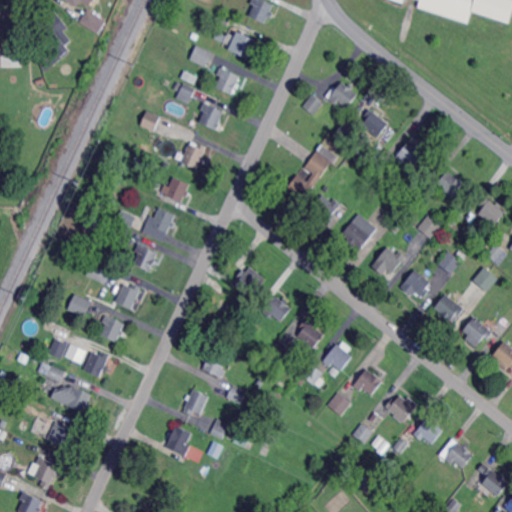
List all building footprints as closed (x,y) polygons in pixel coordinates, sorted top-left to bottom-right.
[(267,24),(251,16),(256,5),(251,3),(252,0),(265,0),(275,5),(267,24)] [(503,0),(497,19),(474,11),(442,0),(405,0),(405,2),(398,0),(503,0)] [(99,34),(80,22),(89,8),(107,21),(99,34)] [(54,65),(43,51),(52,44),(39,27),(45,22),(43,19),(55,9),(69,27),(65,30),(72,40),(67,45),(70,49),(62,56),(63,58),(54,65)] [(229,27),(216,21),(219,12),(232,18),(229,27)] [(24,66),(0,66),(0,29),(7,29),(7,25),(24,25),(24,66)] [(250,59),(230,49),(239,31),(259,40),(250,59)] [(207,67),(191,60),(198,45),(214,52),(207,67)] [(233,95),(217,87),(222,77),(218,75),(222,66),(242,76),(233,95)] [(196,83),(182,77),(186,70),(199,76),(196,83)] [(180,91),(174,88),(178,81),(183,83),(180,91)] [(348,107),(340,100),(337,104),(329,98),(343,81),(359,94),(348,107)] [(191,103),(179,97),(185,83),(197,89),(191,103)] [(315,114),(304,106),(313,94),(324,103),(315,114)] [(217,130),(202,122),(206,112),(202,110),(205,102),(226,111),(217,130)] [(379,138),(364,125),(368,120),(364,116),(371,108),(390,124),(379,138)] [(155,132),(142,126),(149,111),(162,117),(155,132)] [(348,142),(337,133),(345,123),(357,132),(348,142)] [(198,169),(183,162),(193,140),(208,147),(198,169)] [(416,167),(407,159),(404,162),(397,157),(411,140),(427,152),(416,167)] [(337,163),(318,150),(322,144),(341,157),(337,163)] [(305,201),(289,189),(299,174),(308,181),(314,173),(306,167),(318,151),(333,162),(305,201)] [(166,169),(154,163),(157,158),(169,164),(166,169)] [(454,197),(446,190),(442,194),(435,188),(449,171),(465,184),(454,197)] [(183,203),(162,193),(166,184),(170,186),(175,176),(192,184),(183,203)] [(421,201),(413,193),(421,183),(429,191),(421,201)] [(333,201),(335,198),(343,204),(329,221),(313,208),(324,194),(333,201)] [(496,226),(480,213),(484,208),(481,205),(488,197),(507,212),(496,226)] [(169,233),(148,224),(152,215),(156,217),(161,207),(178,215),(169,233)] [(133,227),(118,221),(123,210),(138,216),(133,227)] [(94,231),(84,226),(90,212),(101,217),(94,231)] [(363,249),(358,244),(355,248),(347,242),(350,238),(344,234),(361,213),(379,228),(363,249)] [(389,230),(382,224),(391,213),(398,219),(389,230)] [(432,238),(419,227),(430,214),(443,224),(432,238)] [(126,244),(111,238),(117,223),(132,229),(126,244)] [(397,233),(393,230),(398,223),(403,227),(397,233)] [(500,264),(488,255),(497,243),(509,252),(500,264)] [(152,272),(135,264),(140,253),(137,252),(140,244),(160,253),(152,272)] [(397,255),(400,252),(406,257),(393,274),(387,270),(382,276),(372,267),(388,248),(397,255)] [(463,259),(457,255),(461,249),(467,254),(463,259)] [(453,274),(440,263),(450,250),(463,261),(453,274)] [(107,284),(88,275),(96,256),(115,265),(107,284)] [(489,292),(475,280),(486,266),(500,278),(489,292)] [(266,280),(251,298),(236,286),(241,281),(237,278),(243,270),(246,273),(251,267),(266,280)] [(425,298),(417,292),(413,296),(402,286),(417,269),(433,282),(428,288),(432,291),(425,298)] [(134,309),(118,302),(126,284),(132,287),(134,283),(144,287),(134,309)] [(88,317),(70,309),(76,294),(94,302),(88,317)] [(455,323),(436,308),(447,294),(466,308),(455,323)] [(282,322),(273,314),(271,318),(264,312),(278,295),(294,307),(282,322)] [(231,315),(225,310),(229,304),(236,309),(231,315)] [(118,342),(103,335),(108,324),(103,322),(107,314),(127,324),(118,342)] [(486,343),(484,341),(478,347),(467,339),(470,335),(465,330),(476,317),(495,332),(486,343)] [(316,349),(298,335),(303,329),(299,325),(305,318),(327,335),(316,349)] [(63,358),(50,353),(57,339),(69,344),(63,358)] [(285,361),(272,351),(281,340),(294,350),(285,361)] [(511,366),(508,370),(493,358),(506,341),(511,345),(511,366)] [(86,348),(70,343),(66,356),(82,361),(86,348)] [(343,371),(334,364),(332,367),(324,361),(339,343),(355,356),(343,371)] [(229,359),(224,367),(228,370),(224,378),(204,368),(207,363),(204,361),(207,354),(210,356),(216,345),(225,350),(222,356),(229,359)] [(101,378),(85,371),(96,348),(112,355),(101,378)] [(315,385),(302,376),(311,364),(324,374),(315,385)] [(62,381),(49,375),(53,365),(66,371),(62,381)] [(336,376),(330,371),(334,366),(340,371),(336,376)] [(374,395),(365,388),(362,392),(355,386),(369,368),(385,381),(374,395)] [(283,389),(277,384),(281,380),(286,385),(283,389)] [(243,404),(229,397),(235,384),(249,391),(243,404)] [(92,395),(85,412),(52,399),(57,388),(59,390),(67,386),(69,387),(72,386),(92,395)] [(203,414),(196,411),(193,416),(184,412),(195,388),(211,396),(203,414)] [(281,398),(275,393),(278,390),(284,395),(281,398)] [(343,415),(330,404),(340,392),(353,402),(343,415)] [(416,409),(405,423),(386,407),(392,400),(395,403),(401,396),(416,409)] [(337,421),(333,417),(336,412),(341,416),(337,421)] [(434,444),(425,437),(422,440),(415,434),(429,417),(446,430),(434,444)] [(238,437),(240,432),(248,436),(246,440),(261,447),(257,454),(225,438),(223,441),(211,434),(218,419),(230,425),(227,432),(238,437)] [(68,449),(48,440),(56,421),(76,430),(68,449)] [(367,444),(355,435),(364,422),(376,432),(367,444)] [(189,453),(170,444),(178,425),(194,433),(189,444),(193,445),(189,453)] [(403,454),(394,448),(403,436),(411,443),(403,454)] [(465,468),(457,461),(454,465),(441,455),(455,438),(476,455),(465,468)] [(268,456),(261,453),(265,445),(272,448),(268,456)] [(50,489),(42,486),(44,481),(36,477),(40,470),(36,468),(41,456),(61,465),(50,489)] [(500,474),(502,472),(506,476),(505,478),(510,482),(499,495),(484,483),(488,477),(485,475),(476,487),(469,482),(485,462),(500,474)] [(378,502),(356,482),(369,467),(392,487),(378,502)] [(3,488),(0,486),(0,470),(9,475),(3,488)] [(39,511),(21,511),(19,511),(24,501),(20,499),(24,491),(45,501),(39,511)] [(457,511),(446,511),(445,511),(454,499),(463,505),(457,511)]
